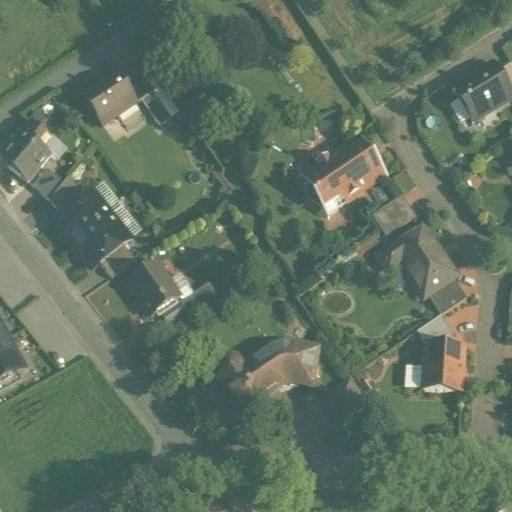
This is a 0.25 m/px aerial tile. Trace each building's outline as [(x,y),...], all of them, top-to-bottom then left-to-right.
[(511,98),(511,69),(510,67),(495,75),(511,100),(511,98)] [(491,69),(451,93),(472,126),(511,102),(511,100),(495,75),(491,69)] [(114,78),(83,98),(82,97),(81,98),(103,130),(104,129),(103,128),(134,107),(134,109),(135,108),(114,76),(113,76),(114,78)] [(170,122),(151,96),(140,103),(158,130),(170,122)] [(23,136),(0,163),(0,164),(27,186),(50,158),(36,147),(44,137),(32,127),(23,137),(23,136)] [(358,137),(315,166),(318,171),(315,173),(307,179),(313,188),(311,189),(316,196),(315,197),(316,198),(317,198),(322,205),(323,204),(326,209),(323,212),(327,219),(345,207),(386,180),(386,181),(387,180),(358,137)] [(46,172),(32,190),(49,204),(63,186),(46,172)] [(63,186),(49,204),(60,219),(84,200),(68,180),(63,186)] [(92,195),(110,219),(123,209),(104,186),(92,195)] [(60,219),(53,224),(67,242),(66,243),(66,246),(69,251),(110,219),(92,195),(91,194),(84,200),(60,219)] [(401,199),(371,220),(385,240),(415,220),(401,199)] [(123,209),(110,219),(129,243),(142,233),(123,209)] [(110,219),(69,251),(73,256),(76,256),(78,255),(92,273),(99,267),(122,249),(130,243),(129,243),(110,219)] [(422,230),(378,260),(388,274),(399,267),(413,286),(416,283),(425,295),(450,278),(453,276),(454,273),(447,264),(445,263),(422,230)] [(122,249),(99,267),(111,282),(136,265),(122,249)] [(179,302),(156,266),(128,285),(144,310),(143,311),(150,321),(158,315),(179,302)] [(450,278),(425,295),(441,319),(466,301),(450,278)] [(208,287),(181,305),(188,317),(215,299),(208,287)] [(188,317),(181,305),(179,302),(158,315),(168,331),(188,317)] [(441,319),(417,335),(425,348),(452,350),(453,337),(441,319)] [(0,385),(25,371),(0,326),(0,385)] [(258,359),(279,387),(291,383),(309,387),(315,352),(285,346),(277,347),(271,350),(258,359)] [(452,350),(425,348),(422,392),(460,395),(461,384),(464,384),(464,375),(461,375),(463,351),(452,350)] [(279,387),(258,359),(220,384),(240,413),(279,387)] [(348,385),(325,401),(345,429),(368,413),(348,385)]
